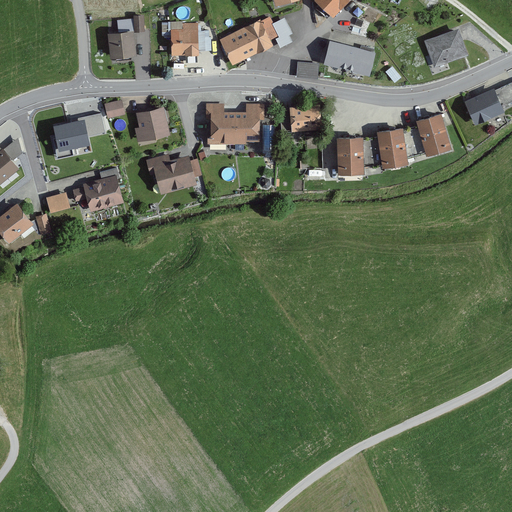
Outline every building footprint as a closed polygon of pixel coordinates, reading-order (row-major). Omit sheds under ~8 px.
[(346,0),(312,0),(332,17),(346,0)] [(117,34),(105,36),(108,60),(135,56),(132,32),(143,31),(141,15),(132,16),(132,19),(115,21),(117,34)] [(268,16),(219,40),(232,66),(270,47),(267,40),(277,35),(268,16)] [(179,30),(169,31),(170,56),(196,55),(196,52),(210,52),(209,29),(196,30),(196,22),(179,23),(179,30)] [(421,41),(432,68),(466,55),(455,28),(421,41)] [(343,69),(349,46),(326,40),(320,64),(343,69)] [(349,46),(343,69),(365,75),(371,52),(349,46)] [(295,78),(315,78),(314,63),(295,63),(295,78)] [(462,100),(473,125),(511,107),(511,85),(510,82),(492,90),(490,88),(462,100)] [(107,119),(123,115),(119,99),(103,103),(107,119)] [(222,104),(203,103),(202,117),(207,117),(207,142),(242,143),(243,140),(255,140),(256,121),(261,121),(262,104),(244,104),(244,113),(222,112),(222,104)] [(136,141),(166,134),(160,106),(133,113),(136,128),(133,129),(136,141)] [(315,106),(287,107),(287,130),(316,129),(315,106)] [(448,148),(438,113),(413,120),(415,127),(400,131),(399,127),(373,132),(374,138),(360,140),(360,136),(334,137),(335,174),(361,174),(361,166),(378,164),(379,168),(405,163),(405,158),(423,152),(424,155),(448,148)] [(89,145),(84,122),(55,128),(60,151),(89,145)] [(263,139),(272,139),(273,125),(264,124),(263,139)] [(0,182),(16,168),(0,148),(0,182)] [(165,155),(144,160),(148,176),(152,175),(157,194),(194,185),(192,176),(199,174),(196,160),(187,162),(185,156),(166,161),(165,155)] [(120,204),(113,175),(80,184),(81,187),(71,190),(75,202),(84,200),(87,212),(120,204)] [(63,193),(46,198),(51,214),(67,209),(63,193)] [(31,223),(13,203),(0,213),(0,236),(7,244),(31,223)] [(44,215),(35,218),(40,235),(49,232),(44,215)]
